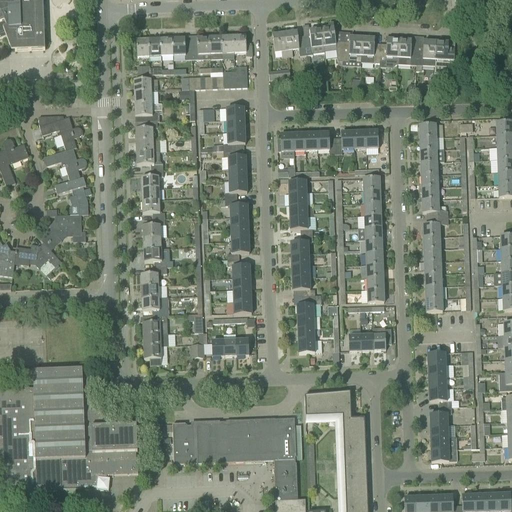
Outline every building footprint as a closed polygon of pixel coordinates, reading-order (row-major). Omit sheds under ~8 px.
[(14,53),(45,51),(42,0),(0,0),(0,41),(6,39),(9,47),(14,47),(14,53)] [(321,28),(321,31),(324,53),(336,52),(337,64),(338,64),(338,67),(341,67),(342,44),(335,44),(335,39),(337,39),(336,31),(334,31),(333,25),(328,26),(328,27),(321,28)] [(310,38),(303,38),(306,58),(312,57),(312,56),(324,55),(324,53),(321,31),(309,32),(310,38)] [(299,59),(306,58),(303,38),(297,39),(297,34),(285,35),(287,58),(292,58),(292,53),(299,52),(299,59)] [(282,59),(287,58),(285,35),(272,37),(274,54),(281,54),(282,59)] [(234,56),(233,38),(221,39),(222,56),(234,56)] [(252,59),(251,47),(246,48),(245,38),(233,38),(234,56),(246,55),(246,59),(252,59)] [(210,57),(209,39),(197,40),(197,50),(191,50),(192,62),(203,62),(203,57),(205,57),(210,57)] [(222,56),(221,39),(209,39),(210,57),(210,62),(222,62),(222,56)] [(361,58),(362,40),(350,39),(349,44),(343,44),(342,64),(361,65),(361,58)] [(173,58),(172,40),(160,41),(161,58),(173,58)] [(192,62),(191,50),(185,50),(185,40),(172,40),(173,58),(185,58),(185,62),(192,62)] [(379,66),(380,46),(374,46),(374,40),(362,40),(361,58),(361,65),(363,65),(365,64),(365,60),(373,60),(373,65),(379,66)] [(149,59),(149,41),(136,42),(137,59),(147,59),(149,59)] [(161,58),(160,41),(149,41),(149,59),(150,64),(161,63),(161,58)] [(398,61),(399,42),(387,41),(386,46),(380,46),(379,66),(379,70),(385,70),(385,61),(394,61),(393,66),(395,67),(397,67),(398,61)] [(416,68),(417,48),(411,48),(411,42),(399,42),(398,61),(410,62),(410,67),(416,68)] [(435,62),(436,44),(423,43),(423,48),(417,48),(416,68),(416,73),(422,73),(422,68),(434,69),(435,62)] [(453,70),(454,50),(448,50),(448,44),(436,44),(435,62),(434,69),(453,70)] [(150,77),(150,73),(150,71),(150,68),(137,69),(138,78),(150,77)] [(247,78),(246,69),(234,70),(234,74),(234,79),(235,79),(241,78),(247,78)] [(223,74),(222,70),(210,70),(211,75),(210,75),(210,79),(211,79),(217,79),(223,79),(222,75),(223,75),(223,74)] [(270,83),(290,80),(289,72),(269,75),(270,83)] [(229,91),(229,79),(234,79),(234,74),(223,74),(223,75),(222,75),(223,79),(223,91),(229,91)] [(151,89),(151,82),(133,83),(134,95),(151,94),(158,94),(158,89),(151,89)] [(320,84),(310,85),(310,95),(320,94),(320,84)] [(152,106),(151,94),(134,95),(134,107),(152,106)] [(157,115),(154,113),(152,114),(152,106),(134,107),(135,119),(145,119),(145,125),(157,124),(159,124),(159,117),(157,115)] [(244,122),(244,110),(226,111),(226,123),(244,122)] [(61,138),(65,153),(73,151),(76,151),(73,141),(78,140),(79,139),(80,139),(81,138),(82,137),(82,136),(82,135),(82,134),(82,133),(81,132),(81,131),(80,131),(79,130),(78,130),(77,130),(76,130),(72,131),(69,120),(64,121),(63,119),(61,119),(38,119),(38,126),(42,138),(59,133),(60,135),(57,136),(58,139),(61,138)] [(244,134),(244,122),(226,123),(227,135),(244,134)] [(135,143),(153,143),(153,131),(157,131),(157,124),(145,125),(145,131),(135,131),(135,143)] [(511,124),(496,125),(496,138),(511,137),(511,124)] [(419,142),(436,141),(435,127),(419,128),(419,142)] [(365,151),(378,151),(377,133),(364,134),(365,151)] [(245,147),(244,134),(227,135),(227,147),(216,148),(216,154),(223,154),(235,153),(235,147),(245,147)] [(353,152),(352,134),(341,135),(341,140),(334,141),(335,157),(342,157),(342,152),(350,152),(353,152)] [(365,151),(364,134),(352,134),(353,152),(364,151),(365,151)] [(335,157),(334,141),(329,141),(329,135),(317,136),(317,153),(329,153),(329,157),(335,157)] [(294,154),(293,136),(280,137),(280,141),(276,141),(277,154),(281,154),(294,154)] [(305,153),(305,136),(293,136),(294,154),(304,154),(305,153)] [(317,153),(317,136),(305,136),(305,153),(316,153),(317,153)] [(511,149),(511,137),(496,138),(497,150),(511,149)] [(464,151),(464,140),(459,140),(460,147),(456,148),(456,152),(460,152),(464,151)] [(15,150),(13,145),(13,144),(12,143),(11,142),(10,142),(9,142),(8,141),(7,142),(6,142),(5,142),(5,143),(4,143),(4,144),(3,145),(3,146),(3,147),(3,148),(5,152),(0,153),(0,172),(6,189),(15,186),(8,168),(29,160),(24,147),(15,150)] [(436,153),(436,141),(419,142),(420,153),(436,153)] [(159,142),(153,143),(135,143),(136,155),(160,155),(159,142)] [(511,161),(511,149),(497,150),(497,163),(511,161)] [(76,162),(73,151),(65,153),(43,160),(46,169),(61,165),(62,167),(61,167),(62,170),(65,169),(69,184),(80,181),(77,173),(83,171),(84,170),(85,170),(85,169),(86,168),(86,167),(86,166),(86,165),(86,164),(86,163),(85,163),(84,162),(83,161),(82,161),(81,161),(80,161),(76,162)] [(235,159),(235,153),(223,154),(223,160),(228,159),(228,172),(246,171),(245,159),(235,159)] [(420,166),(437,165),(436,153),(420,153),(420,166)] [(150,167),(151,173),(163,173),(163,167),(159,164),(159,155),(160,155),(136,155),(136,168),(150,167)] [(511,174),(511,161),(497,163),(498,175),(511,174)] [(421,178),(437,178),(437,165),(420,166),(421,178)] [(229,184),(246,183),(246,171),(228,172),(229,184)] [(141,191),(159,191),(158,179),(163,179),(163,173),(151,173),(151,179),(141,180),(141,191)] [(511,186),(511,174),(498,175),(498,187),(511,186)] [(421,190),(437,189),(437,178),(421,178),(421,190)] [(88,205),(86,199),(91,197),(89,191),(84,193),(83,190),(86,189),(83,180),(80,181),(69,184),(55,189),(57,198),(72,193),(72,195),(73,199),(76,198),(78,207),(78,208),(72,208),(71,208),(70,210),(70,211),(70,218),(78,217),(78,218),(81,218),(88,218),(88,205)] [(380,193),(379,180),(363,181),(363,194),(380,193)] [(247,195),(246,183),(229,184),(229,196),(225,196),(225,202),(237,202),(236,196),(247,195)] [(288,184),(289,196),(306,195),(306,183),(288,184)] [(499,200),(511,199),(511,186),(498,187),(499,200)] [(422,202),(438,202),(437,189),(421,190),(422,202)] [(159,203),(159,191),(141,191),(142,204),(159,203)] [(380,206),(380,193),(363,194),(364,206),(380,206)] [(307,208),(306,195),(289,196),(289,208),(307,208)] [(230,220),(248,219),(247,207),(237,208),(237,202),(225,202),(225,208),(230,208),(230,220)] [(446,214),(438,214),(438,202),(422,202),(422,215),(427,215),(427,221),(447,220),(446,214)] [(152,222),(165,221),(164,215),(160,215),(159,203),(142,204),(142,216),(152,216),(152,222)] [(364,219),(380,218),(380,206),(364,206),(364,219)] [(307,220),(307,208),(289,208),(289,220),(307,220)] [(40,242),(43,245),(51,253),(66,239),(72,239),(73,245),(85,245),(85,235),(81,235),(81,218),(78,218),(78,217),(70,218),(54,218),(54,224),(53,224),(48,229),(51,233),(40,242)] [(381,230),(380,218),(364,219),(365,231),(381,230)] [(248,232),(248,219),(230,220),(231,232),(248,232)] [(312,232),(307,232),(307,220),(289,220),(290,233),(300,232),(300,238),(312,238),(312,232)] [(439,227),(447,227),(447,220),(427,221),(428,227),(423,227),(423,240),(439,240),(439,227)] [(165,227),(165,221),(152,222),(153,228),(143,228),(143,240),(161,240),(160,228),(165,227)] [(381,243),(381,230),(365,231),(365,243),(381,243)] [(231,245),(248,244),(248,232),(231,232),(231,245)] [(511,250),(511,237),(500,238),(500,251),(511,250)] [(290,244),(291,257),(308,256),(308,244),(313,244),(312,238),(300,238),(301,244),(290,244)] [(463,251),(468,251),(468,238),(463,239),(458,239),(459,251),(463,251)] [(143,253),(161,252),(161,240),(143,240),(143,253)] [(440,247),(439,240),(423,240),(423,252),(440,252),(440,247)] [(0,278),(12,280),(14,267),(15,254),(10,253),(10,252),(6,246),(2,248),(0,243),(0,278)] [(366,256),(382,255),(381,243),(365,243),(366,256)] [(249,256),(248,244),(231,245),(231,256),(227,257),(227,263),(239,262),(239,256),(249,256)] [(61,264),(51,253),(43,245),(39,249),(38,248),(31,247),(30,252),(16,250),(15,254),(14,267),(29,269),(29,267),(35,267),(45,279),(61,264)] [(511,262),(511,250),(500,251),(501,263),(511,262)] [(161,264),(161,252),(143,253),(144,265),(154,264),(154,270),(166,270),(173,270),(173,263),(166,263),(166,264),(161,264)] [(440,261),(440,252),(423,252),(424,265),(440,264),(440,261)] [(382,267),(382,255),(366,256),(366,268),(382,267)] [(309,268),(308,256),(291,257),(291,269),(309,268)] [(482,264),(482,256),(472,256),(473,264),(482,264)] [(232,281),(250,280),(249,268),(239,268),(239,262),(227,263),(227,269),(232,269),(232,281)] [(501,276),(511,275),(511,262),(501,263),(501,276)] [(441,274),(440,264),(424,265),(424,277),(441,277),(441,274)] [(367,280),(383,280),(382,267),(366,268),(367,280)] [(309,280),(309,268),(291,269),(292,281),(309,280)] [(141,289),(158,288),(158,276),(167,276),(166,270),(154,270),(155,276),(140,277),(141,289)] [(511,287),(511,275),(501,276),(495,276),(496,288),(502,288),(511,287)] [(441,287),(441,277),(424,277),(425,289),(441,289),(441,287)] [(250,292),(250,280),(232,281),(233,293),(250,292)] [(302,293),(303,299),(315,298),(314,292),(310,292),(309,280),(292,281),(292,293),(302,293)] [(383,292),(383,280),(367,280),(367,293),(383,292)] [(483,289),(483,280),(473,281),(473,289),(478,289),(483,289)] [(502,300),(511,300),(511,287),(502,288),(502,300)] [(159,300),(158,288),(141,289),(141,301),(159,300)] [(442,300),(441,289),(425,289),(425,301),(442,300)] [(251,305),(250,292),(233,293),(233,305),(251,305)] [(367,306),(374,305),(384,305),(383,292),(367,293),(367,306)] [(216,294),(210,294),(205,294),(206,306),(210,306),(210,296),(215,296),(215,294),(216,294)] [(297,320),(313,319),(312,307),(321,307),(321,298),(315,298),(303,299),(303,307),(297,308),(297,320)] [(152,313),(152,319),(167,318),(170,318),(169,312),(159,313),(159,300),(141,301),(142,314),(152,313)] [(442,314),(442,304),(442,300),(425,301),(426,315),(442,314)] [(511,312),(511,300),(502,300),(503,313),(511,312)] [(251,316),(251,305),(233,305),(234,317),(251,316)] [(337,318),(336,309),(327,309),(327,319),(333,318),(337,318)] [(198,336),(203,336),(202,317),(197,317),(193,317),(194,336),(198,335),(198,336)] [(167,337),(167,318),(152,319),(152,325),(141,326),(141,333),(142,333),(143,338),(167,337)] [(313,331),(313,319),(297,320),(298,332),(313,331)] [(504,338),(511,337),(511,324),(503,325),(504,338)] [(314,343),(313,331),(298,332),(298,344),(314,343)] [(391,333),(385,333),(385,331),(372,332),(372,337),(373,353),(385,353),(385,347),(392,347),(391,333)] [(198,347),(203,347),(203,346),(207,346),(207,336),(203,336),(198,336),(198,347)] [(143,350),(161,349),(168,349),(167,337),(143,338),(143,350)] [(361,354),(373,353),(372,337),(361,338),(361,354)] [(348,338),(348,344),(349,354),(361,354),(361,338),(348,338)] [(248,342),(236,343),(236,359),(249,358),(248,342)] [(224,359),(224,343),(211,343),(212,359),(224,359)] [(236,343),(224,343),(224,359),(236,359),(236,343)] [(321,343),(314,343),(298,344),(298,356),(314,356),(314,355),(321,355),(321,343)] [(203,347),(198,347),(191,348),(191,360),(203,360),(203,347)] [(161,367),(161,349),(143,350),(144,362),(149,362),(150,368),(161,367)] [(428,369),(445,368),(445,355),(427,356),(428,369)] [(445,380),(445,368),(428,369),(428,380),(445,380)] [(0,489),(0,494),(25,493),(81,491),(81,488),(96,488),(96,491),(108,492),(109,480),(106,480),(106,477),(112,477),(111,428),(103,428),(102,412),(91,412),(89,378),(82,379),(82,371),(32,373),(33,390),(0,391),(0,489)] [(446,392),(445,380),(428,380),(429,392),(446,392)] [(439,404),(439,410),(451,410),(451,403),(446,404),(446,392),(429,392),(429,404),(439,404)] [(304,398),(305,421),(341,420),(341,431),(340,431),(340,444),(341,444),(342,461),(341,461),(341,474),(343,473),(343,491),(342,491),(342,504),(344,504),(343,511),(366,511),(366,503),(364,503),(363,491),(366,491),(365,473),(362,473),(362,460),(365,460),(364,443),(361,443),(361,430),(364,430),(363,421),(351,422),(350,394),(341,395),(341,398),(335,398),(335,396),(326,396),(326,399),(313,400),(313,398),(304,398)] [(506,412),(511,412),(511,399),(501,400),(502,413),(506,412)] [(451,416),(451,410),(439,410),(439,416),(429,416),(430,429),(447,428),(447,416),(451,416)] [(186,426),(172,426),(173,445),(173,454),(173,467),(264,464),(264,460),(273,460),(273,464),(275,511),(305,511),(305,502),(296,502),(295,466),(294,462),(302,462),(300,428),(293,428),(293,422),(273,423),(192,426),(192,428),(185,428),(185,427),(189,426),(186,426)] [(136,427),(111,428),(112,477),(138,476),(137,461),(136,461),(136,454),(137,454),(136,427)] [(447,428),(430,429),(430,441),(448,440),(447,428)] [(448,452),(448,440),(430,441),(431,453),(448,452)] [(492,442),(479,442),(479,451),(492,450),(492,442)] [(314,491),(313,445),(306,446),(307,491),(314,491)] [(448,452),(431,453),(431,465),(449,464),(448,454),(448,452)] [(498,511),(498,496),(486,497),(486,511),(498,511)] [(498,511),(511,511),(511,505),(510,506),(510,496),(498,496),(498,511)] [(473,511),(473,497),(461,498),(462,508),(457,508),(457,511),(473,511)] [(486,511),(486,497),(473,497),(473,511),(486,511)] [(440,511),(440,498),(428,499),(428,511),(440,511)] [(452,498),(440,498),(440,511),(457,511),(457,508),(453,508),(452,498)] [(404,511),(416,511),(416,499),(404,500),(404,511)] [(416,499),(416,511),(428,511),(428,499),(416,499)]
